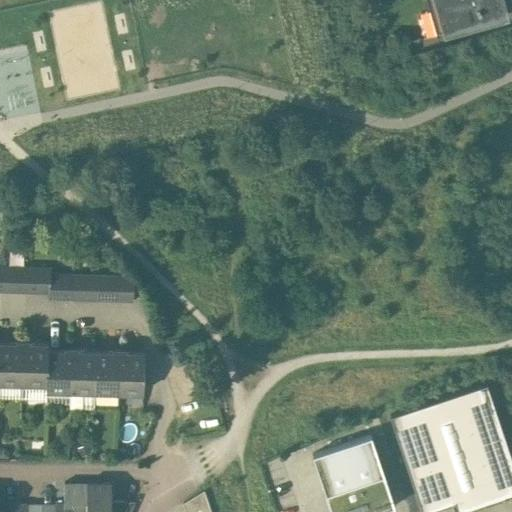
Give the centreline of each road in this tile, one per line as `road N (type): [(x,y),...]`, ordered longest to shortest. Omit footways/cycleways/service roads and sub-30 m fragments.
road 1 (residential): [(0,308),(142,315),(168,402),(154,446),(164,473)]
road 2 (residential): [(164,473),(0,471)]
